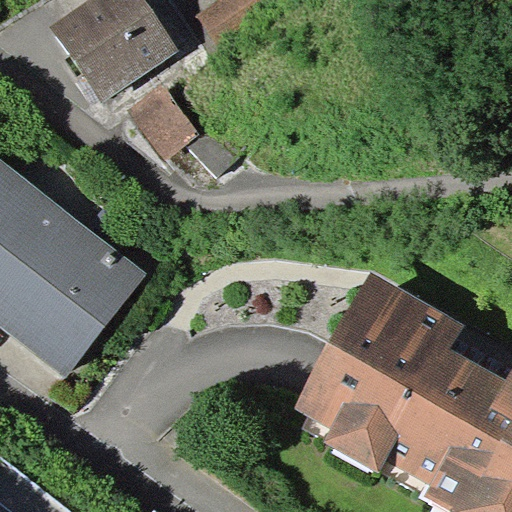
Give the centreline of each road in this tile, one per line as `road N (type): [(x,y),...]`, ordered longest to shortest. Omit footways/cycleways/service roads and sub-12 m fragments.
road 1 (residential): [(0,67),(129,166),(188,196),(511,185)]
road 2 (unclassified): [(0,383),(174,511)]
